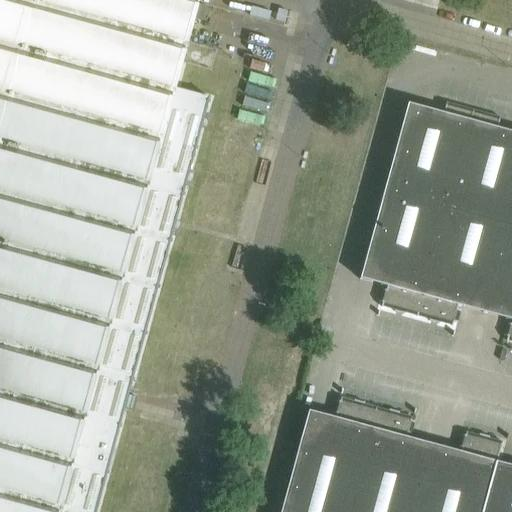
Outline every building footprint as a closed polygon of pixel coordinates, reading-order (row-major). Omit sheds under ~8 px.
[(0,0),(0,511),(96,511),(105,479),(134,376),(181,201),(210,98),(175,88),(198,0),(0,0)] [(417,317),(473,110),(473,111),(447,104),(448,103),(446,103),(444,113),(408,104),(360,279),(387,287),(386,291),(382,290),(382,291),(383,291),(380,301),(379,301),(379,302),(383,303),(382,307),(383,307),(395,310),(394,312),(404,315),(405,312),(417,316),(416,316),(417,317)] [(485,313),(511,214),(511,132),(498,128),(500,118),(499,117),(499,118),(474,111),(473,110),(417,317),(418,317),(418,316),(430,319),(429,321),(439,324),(440,322),(452,325),(451,326),(453,326),(454,323),(458,324),(458,322),(457,322),(460,312),(461,312),(461,311),(456,310),(458,306),(485,313)] [(511,214),(485,313),(511,320),(511,325),(507,324),(507,325),(505,335),(504,335),(504,336),(507,337),(506,341),(508,341),(508,340),(511,341),(511,214)] [(348,511),(376,409),(364,406),(364,403),(354,401),(354,403),(342,400),(342,398),(341,398),(340,402),(336,401),(336,402),(337,402),(334,412),(333,412),(333,413),(337,414),(336,418),(308,411),(280,511),(348,511)] [(415,511),(434,445),(406,438),(408,434),(411,435),(412,434),(411,434),(414,424),(415,424),(415,423),(411,421),(412,418),(411,417),(411,418),(399,415),(399,413),(389,410),(389,412),(376,409),(348,511),(415,511)] [(483,511),(486,502),(497,462),(502,442),(501,442),(501,443),(489,439),(490,437),(480,435),(479,437),(467,434),(467,433),(466,432),(465,436),(461,435),(461,436),(462,437),(459,447),(458,446),(458,448),(462,449),(461,453),(434,445),(415,511),(483,511)] [(511,466),(497,462),(486,502),(511,508),(511,466)] [(511,511),(511,508),(486,502),(483,511),(511,511)]
